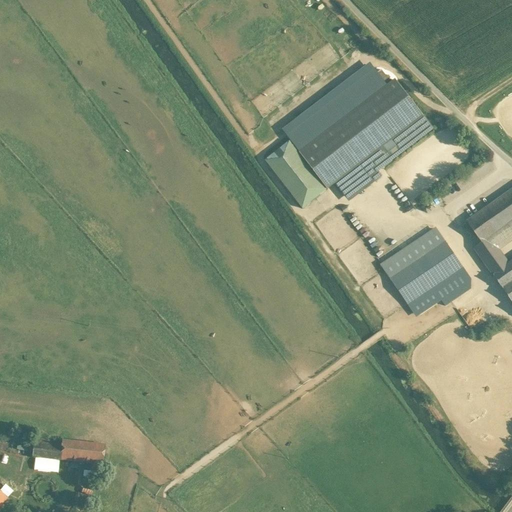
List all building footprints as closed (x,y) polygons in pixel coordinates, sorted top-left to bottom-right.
[(396,80),(300,153),(328,189),(335,183),(352,171),(423,116),(396,80)] [(423,116),(352,171),(366,190),(382,177),(378,172),(433,129),(423,116)] [(266,161),(303,209),(327,190),(290,143),(266,161)] [(350,202),(366,190),(352,171),(335,183),(350,202)] [(511,190),(467,222),(482,243),(489,239),(511,222),(511,190)] [(511,222),(489,239),(493,244),(511,230),(511,222)] [(436,230),(383,266),(392,280),(446,244),(436,230)] [(511,230),(493,244),(498,252),(511,242),(511,230)] [(483,263),(498,252),(493,244),(489,239),(482,243),(474,249),(483,263)] [(446,244),(392,280),(408,303),(410,302),(433,287),(462,267),(446,244)] [(488,268),(503,258),(498,252),(483,263),(488,268)] [(503,258),(488,268),(493,276),(508,266),(503,258)] [(511,263),(508,266),(493,276),(511,302),(511,263)] [(437,294),(441,300),(445,306),(471,289),(458,271),(433,288),(437,294)] [(433,288),(433,287),(410,302),(415,309),(437,294),(433,288)] [(437,294),(415,309),(419,315),(441,300),(437,294)] [(61,442),(35,439),(33,458),(102,465),(104,445),(62,440),(61,442)]
